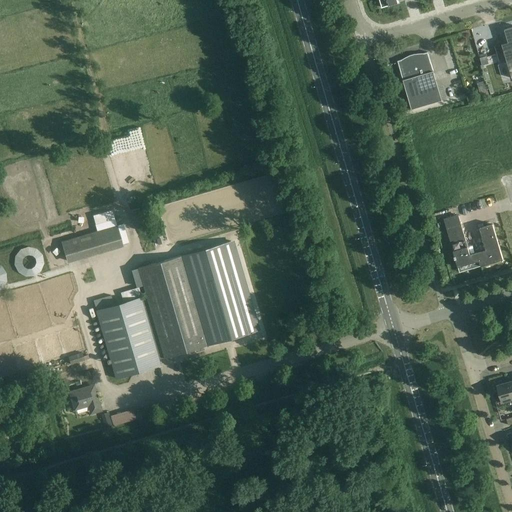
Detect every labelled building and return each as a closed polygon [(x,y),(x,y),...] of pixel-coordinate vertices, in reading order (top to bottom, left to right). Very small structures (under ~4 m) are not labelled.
[(506,59),(508,67),(511,79),(511,78),(511,27),(504,30),(508,43),(495,46),(499,61),(506,59)] [(397,61),(403,80),(412,109),(441,100),(427,52),(423,54),(414,54),(414,56),(410,57),(410,56),(409,56),(401,60),(397,61)] [(405,111),(405,102),(392,103),(392,111),(405,111)] [(471,260),(472,260),(470,255),(458,216),(444,220),(455,256),(454,256),(455,259),(456,259),(458,267),(472,263),(471,260)] [(121,246),(114,221),(58,237),(64,261),(121,246)] [(486,250),(499,246),(493,224),(479,228),(486,250)] [(486,250),(470,255),(472,260),(471,260),(472,263),(479,261),(481,266),(503,260),(499,246),(486,250)] [(96,310),(108,353),(116,379),(160,366),(159,360),(165,358),(165,356),(169,355),(169,357),(207,346),(181,256),(138,268),(146,296),(96,310)] [(68,357),(69,359),(70,365),(84,361),(82,355),(82,353),(68,357)] [(501,403),(511,399),(511,394),(508,382),(496,385),(501,403)] [(94,385),(88,386),(69,392),(74,410),(88,406),(90,408),(93,407),(94,413),(101,411),(94,385)] [(502,414),(511,412),(511,402),(500,405),(502,414)] [(117,424),(128,422),(126,412),(115,415),(117,424)]
